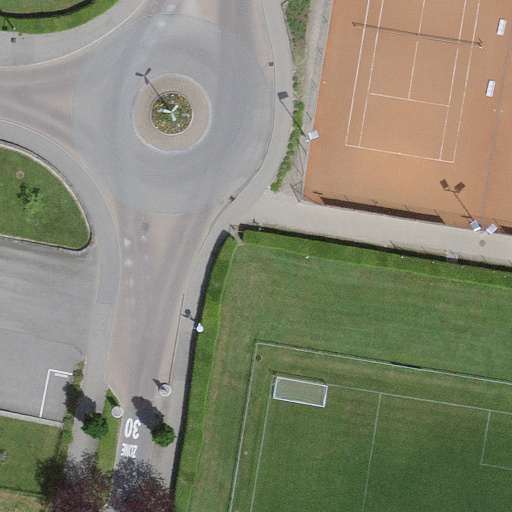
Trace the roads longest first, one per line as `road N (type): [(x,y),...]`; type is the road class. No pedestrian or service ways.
road 1 (residential): [(160,189),(117,511)]
road 2 (residential): [(160,189),(217,173),(245,121),(237,81),(192,43)]
road 3 (residential): [(192,43),(140,45),(102,81),(94,106)]
